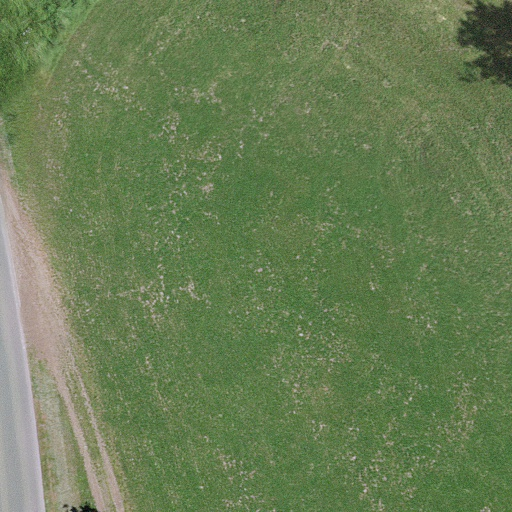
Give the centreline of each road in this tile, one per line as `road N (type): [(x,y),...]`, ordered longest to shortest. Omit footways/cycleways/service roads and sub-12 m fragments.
road 1 (track): [(2,325),(34,338),(105,511)]
road 2 (tertiary): [(16,511),(0,315)]
